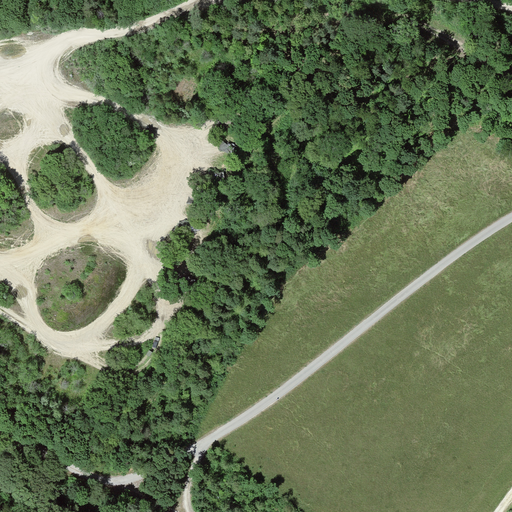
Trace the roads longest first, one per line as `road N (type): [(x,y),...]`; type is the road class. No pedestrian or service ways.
road 1 (track): [(0,264),(128,212),(162,187),(170,156),(154,124),(29,69)]
road 2 (track): [(0,308),(65,339),(91,332),(141,275),(141,238),(128,212)]
road 3 (track): [(0,62),(136,27)]
